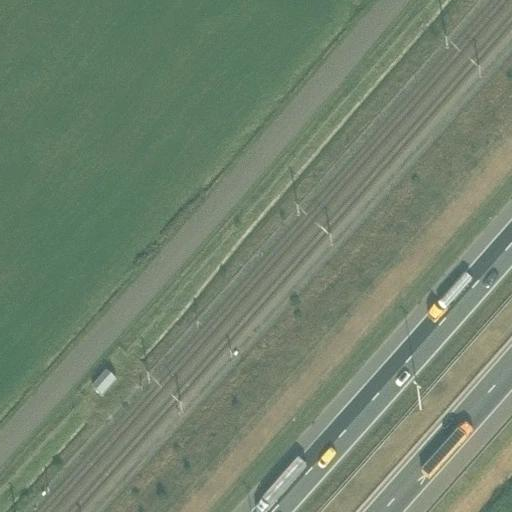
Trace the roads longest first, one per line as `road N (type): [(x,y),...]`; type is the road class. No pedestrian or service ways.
road 1 (unclassified): [(0,445),(398,0)]
road 2 (motorway): [(511,242),(269,511)]
road 3 (motorway): [(385,511),(511,367)]
